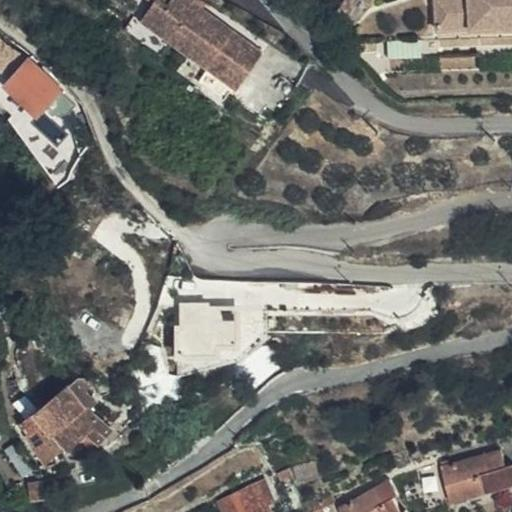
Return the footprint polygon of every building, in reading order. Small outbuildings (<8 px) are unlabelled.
[(155,0),(154,2),(142,18),(206,66),(231,85),(234,88),(261,52),(203,8),(191,0),(170,0),(168,3),(163,0),(155,0)] [(202,0),(191,0),(203,8),(207,3),(202,0)] [(347,0),(341,11),(360,22),(373,0),(347,0)] [(511,0),(438,0),(441,28),(476,25),(474,16),(511,12),(511,0)] [(511,12),(474,16),(476,25),(511,21),(511,12)] [(36,56),(18,40),(0,58),(17,74),(9,82),(40,111),(62,89),(32,60),(36,56)] [(77,137),(73,115),(61,118),(65,140),(77,137)] [(70,153),(82,162),(87,151),(78,141),(70,153)] [(178,322),(178,354),(223,354),(223,345),(242,345),(242,304),(211,304),(211,300),(182,300),(182,322),(178,322)] [(70,388),(39,410),(54,430),(57,429),(72,442),(89,426),(102,438),(112,426),(85,407),(70,388)] [(511,485),(511,463),(505,465),(501,451),(443,467),(452,502),(511,485)] [(273,511),(270,505),(276,501),(267,482),(223,502),(227,511),(273,511)] [(343,511),(403,511),(396,498),(388,501),(380,488),(341,508),(343,511)]
